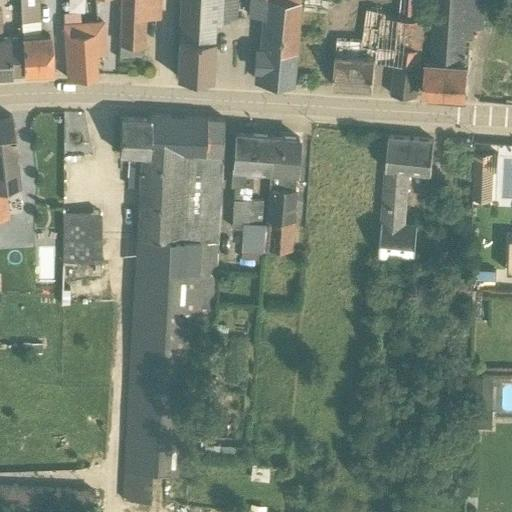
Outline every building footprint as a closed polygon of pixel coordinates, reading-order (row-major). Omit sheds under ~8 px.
[(37,0),(17,0),(18,20),(20,61),(48,60),(49,60),(47,23),(38,23),(37,0)] [(77,0),(60,1),(64,67),(94,65),(93,43),(103,41),(101,8),(77,10),(77,0)] [(117,0),(116,46),(140,47),(141,33),(142,33),(143,5),(157,6),(157,0),(117,0)] [(175,0),(172,65),(209,67),(212,8),(234,9),(234,0),(175,0)] [(289,72),(295,0),(244,0),(245,4),(257,5),(255,34),(252,35),(251,58),(255,59),(255,69),(289,72)] [(335,38),(333,72),(374,75),(376,45),(393,46),(391,77),(418,79),(420,42),(409,42),(410,20),(425,21),(426,3),(384,0),(383,0),(364,0),(362,40),(335,38)] [(430,0),(423,80),(466,83),(469,32),(466,31),(467,25),(473,26),(474,16),(484,17),(485,1),(483,1),(483,0),(430,0)] [(0,62),(20,61),(18,24),(0,24),(0,19),(0,62)] [(209,301),(212,236),(220,108),(146,103),(146,106),(118,106),(116,142),(123,143),(122,163),(124,164),(124,175),(134,176),(131,236),(118,483),(148,485),(149,460),(185,460),(194,303),(207,303),(209,301)] [(0,206),(6,206),(3,176),(18,175),(9,105),(0,105),(0,206)] [(266,159),(269,123),(232,120),(227,174),(230,175),(228,214),(242,215),(241,220),(238,220),(237,244),(259,245),(262,210),(258,209),(259,187),(247,186),(250,158),(266,159)] [(294,177),(292,175),(295,125),(269,123),(261,235),(288,236),(294,177)] [(380,245),(414,249),(418,211),(407,209),(411,160),(431,161),(435,127),(389,123),(386,156),(385,156),(380,209),(382,209),(380,245)] [(59,249),(98,249),(98,199),(59,200),(59,249)] [(409,296),(412,254),(383,253),(380,294),(409,296)] [(470,283),(470,256),(458,256),(458,283),(470,283)] [(493,395),(493,365),(472,365),(472,395),(493,395)] [(474,415),(493,415),(494,397),(474,397),(474,399),(468,399),(468,413),(473,413),(474,415)] [(0,505),(89,509),(90,473),(0,470),(0,505)]
